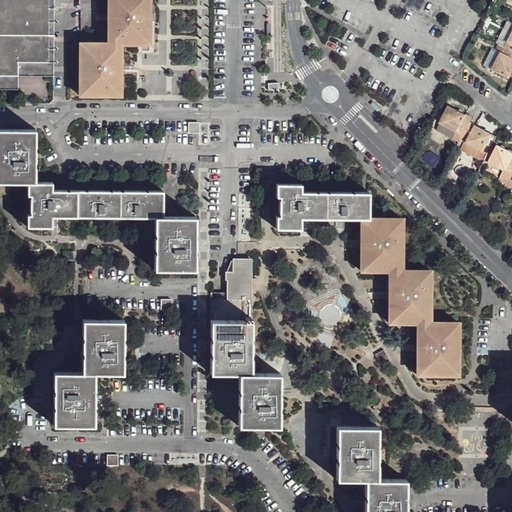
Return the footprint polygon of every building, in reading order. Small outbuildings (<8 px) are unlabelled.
[(0,75),(0,89),(56,90),(56,0),(45,0),(45,64),(21,63),(21,76),(0,75)] [(0,0),(0,75),(21,76),(21,63),(45,64),(45,0),(0,0)] [(109,0),(110,42),(83,43),(84,92),(129,93),(128,42),(154,41),(152,0),(109,0)] [(511,41),(505,38),(500,49),(511,54),(511,41)] [(511,54),(500,49),(499,47),(491,65),(508,72),(511,63),(511,54)] [(464,109),(447,101),(439,118),(456,126),(464,109)] [(471,113),(464,109),(456,126),(462,130),(469,116),(471,113)] [(474,120),(469,116),(462,130),(460,135),(466,138),(474,120)] [(490,128),(474,120),(466,138),(482,146),(490,128)] [(37,128),(0,127),(0,179),(31,181),(30,193),(34,194),(33,212),(30,213),(30,225),(54,225),(55,215),(158,216),(158,269),(198,269),(197,216),(164,215),(163,189),(55,187),(55,182),(39,181),(37,128)] [(495,130),(490,128),(482,146),(479,153),(483,156),(492,136),(495,130)] [(497,140),(492,136),(483,156),(489,160),(497,140)] [(511,147),(497,140),(489,160),(510,170),(511,166),(511,147)] [(305,184),(280,184),(280,197),(284,197),(284,215),(279,216),(279,229),(305,230),(304,218),(363,221),(365,269),(392,270),(394,323),(420,324),(420,374),(461,374),(461,323),(434,322),(434,270),(406,270),(406,220),(373,220),(371,193),(305,191),(305,184)] [(77,249),(66,250),(67,259),(77,259),(77,249)] [(283,426),(284,372),(258,371),(259,320),(259,297),(258,265),(239,265),(239,276),(233,276),(234,287),(234,296),(215,296),(214,320),(214,370),(244,372),(242,425),(283,426)] [(127,318),(86,319),(85,371),(57,370),(58,425),(98,424),(97,372),(126,372),(127,337),(127,318)] [(407,511),(407,479),(380,479),(380,427),(339,426),(340,479),(366,479),(366,511),(407,511)] [(213,455),(185,456),(186,470),(213,469),(213,455)]
